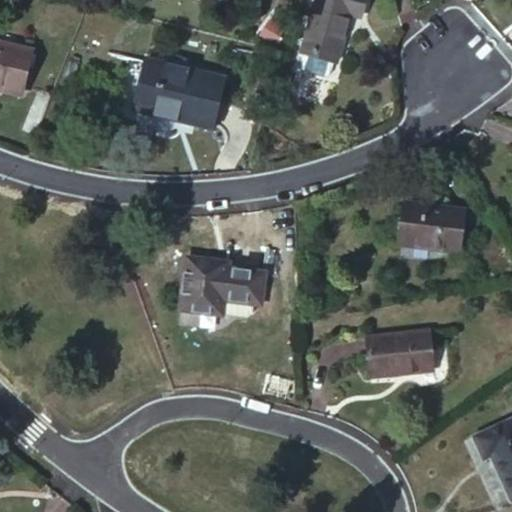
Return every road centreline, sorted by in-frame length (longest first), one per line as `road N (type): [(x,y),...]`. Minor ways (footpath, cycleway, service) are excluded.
road 1 (residential): [(0,152),(104,192),(263,190),(399,149),(458,59)]
road 2 (residential): [(397,511),(375,468),(350,449),(232,410),(151,413),(75,465)]
